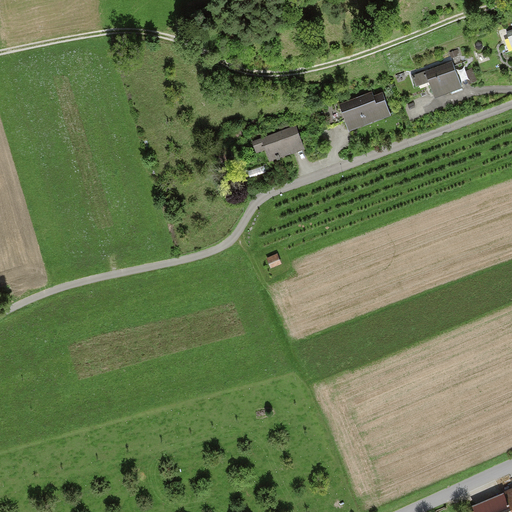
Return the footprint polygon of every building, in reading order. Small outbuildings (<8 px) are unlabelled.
[(453,60),(413,76),(419,90),(431,86),(436,99),(464,89),(453,60)] [(340,105),(350,131),(391,114),(381,89),(340,105)] [(296,125),(256,140),(261,152),(268,150),(272,161),(305,149),(296,125)] [(283,255),(270,259),(274,270),(286,265),(283,255)] [(511,511),(511,490),(463,511),(511,511)]
